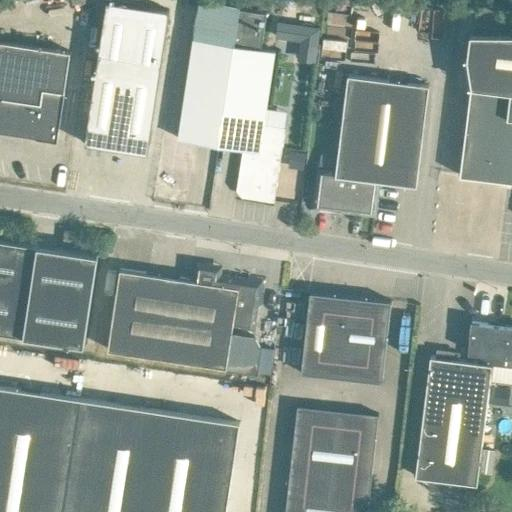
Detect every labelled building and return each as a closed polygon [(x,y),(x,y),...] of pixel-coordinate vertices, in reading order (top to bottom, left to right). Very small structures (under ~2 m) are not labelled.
[(106,0),(99,52),(85,143),(148,152),(162,61),(170,8),(115,0),(106,0)] [(219,144),(234,43),(233,43),(239,6),(239,3),(219,0),(199,0),(178,137),(219,144)] [(264,123),(275,49),(260,47),(266,11),(239,6),(233,43),(234,43),(219,144),(243,147),(237,187),(239,187),(239,185),(244,186),(247,189),(246,195),(244,195),(244,196),(274,200),(285,127),(264,123)] [(296,24),(294,38),(300,40),(300,43),(316,45),(319,27),(296,24)] [(511,180),(511,32),(470,32),(466,60),(471,85),(460,174),(511,180)] [(65,91),(71,50),(0,39),(0,122),(2,123),(6,123),(9,124),(12,126),(16,127),(19,129),(25,132),(29,133),(33,134),(36,135),(57,139),(65,91)] [(417,185),(429,83),(348,73),(336,168),(336,174),(379,180),(417,185)] [(291,153),(289,169),(305,171),(307,155),(291,153)] [(375,214),(379,180),(336,174),(336,168),(319,166),(314,206),(375,214)] [(73,241),(75,231),(65,229),(63,240),(73,241)] [(0,331),(84,345),(98,254),(0,238),(0,331)] [(117,287),(108,348),(227,366),(233,325),(254,329),(258,304),(262,304),(263,296),(266,276),(248,274),(248,277),(240,276),(222,274),(223,264),(196,259),(193,278),(120,268),(117,287)] [(383,381),(392,299),(310,290),(301,372),(303,372),(303,371),(305,352),(337,356),(339,336),(386,341),(381,379),(381,381),(383,381)] [(511,366),(511,325),(472,320),(467,359),(431,355),(415,475),(477,483),(492,364),(511,366)] [(233,325),(227,366),(257,371),(262,342),(254,332),(254,329),(233,325)] [(0,511),(225,511),(240,421),(0,384),(0,511)] [(367,511),(379,413),(377,413),(377,414),(378,414),(375,440),(296,431),(299,405),(299,404),(298,404),(285,511),(367,511)] [(482,447),(479,471),(491,472),(494,448),(482,447)] [(456,481),(444,479),(443,491),(455,492),(456,481)]
